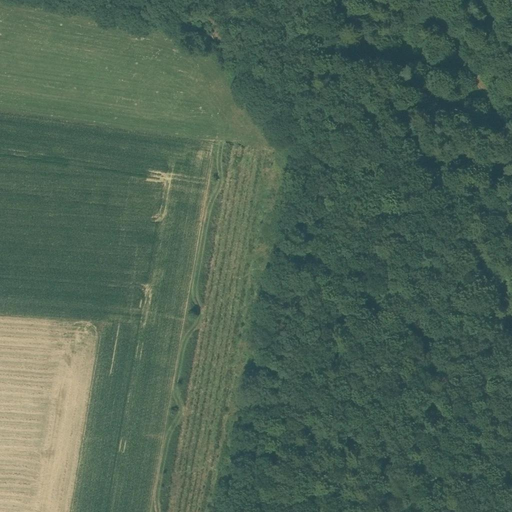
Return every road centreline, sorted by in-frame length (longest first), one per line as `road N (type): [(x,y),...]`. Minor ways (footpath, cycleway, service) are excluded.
road 1 (track): [(511,318),(337,0)]
road 2 (track): [(31,0),(190,32),(241,71)]
road 3 (unknown): [(511,150),(424,0)]
